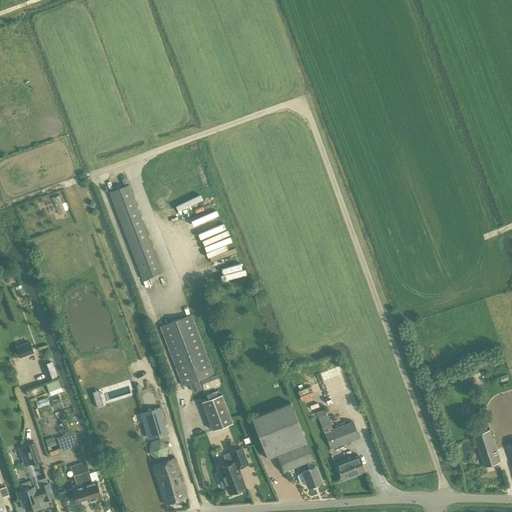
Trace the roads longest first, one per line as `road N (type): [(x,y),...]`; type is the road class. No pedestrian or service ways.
road 1 (track): [(103,171),(290,103),(303,107),(444,497)]
road 2 (unclassified): [(221,511),(434,497)]
